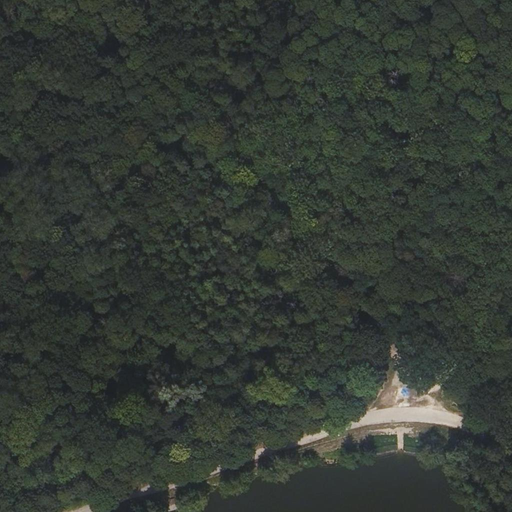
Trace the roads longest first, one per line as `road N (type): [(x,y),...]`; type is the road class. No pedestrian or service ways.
road 1 (track): [(425,412),(364,299),(140,0)]
road 2 (track): [(425,412),(358,419),(91,511)]
